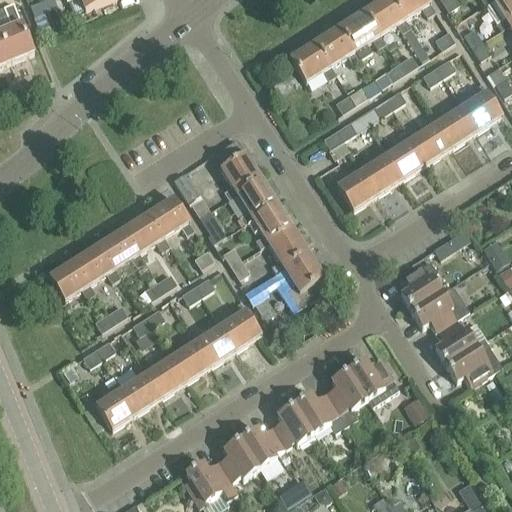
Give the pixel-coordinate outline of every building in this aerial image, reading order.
[(116,0),(70,0),(72,3),(79,0),(85,14),(117,1),(116,0)] [(245,0),(243,1),(251,15),(268,5),(264,0),(245,0)] [(404,25),(388,0),(364,16),(379,41),(380,40),(396,30),(402,38),(410,33),(404,25)] [(423,0),(388,0),(404,25),(421,14),(426,22),(435,17),(423,0)] [(451,0),(446,0),(440,5),(448,17),(458,11),(451,0)] [(484,0),(479,3),(485,11),(501,0),(484,0)] [(500,36),(509,31),(508,30),(511,27),(511,0),(501,0),(485,11),(500,36)] [(53,1),(29,10),(34,21),(57,12),(53,1)] [(0,36),(0,42),(10,67),(33,57),(21,28),(20,28),(12,9),(4,12),(12,31),(0,36)] [(379,41),(364,16),(339,32),(354,56),(355,56),(372,45),(377,54),(385,49),(380,40),(379,41)] [(354,56),(339,32),(314,47),(330,72),(347,61),(352,70),(360,64),(355,56),(354,56)] [(463,41),(471,54),(482,47),(473,35),(463,41)] [(454,48),(448,38),(435,46),(441,56),(454,48)] [(0,70),(10,67),(0,42),(0,70)] [(330,72),(314,47),(289,64),(304,88),(322,77),(327,85),(336,80),(330,72)] [(482,47),(471,54),(479,67),(490,60),(482,47)] [(411,61),(398,70),(404,80),(417,72),(411,61)] [(435,74),(442,84),(455,76),(448,65),(435,74)] [(404,80),(398,70),(375,84),(381,95),(404,80)] [(77,95),(93,85),(84,71),(68,81),(77,95)] [(442,84),(435,74),(422,82),(429,92),(442,84)] [(503,104),(511,98),(511,95),(505,84),(495,91),(503,104)] [(461,114),(476,138),(502,122),(481,89),(473,94),(478,103),(461,113),(461,114)] [(368,103),(361,93),(348,101),(355,111),(368,103)] [(386,105),(393,116),(406,107),(399,97),(386,105)] [(355,111),(348,101),(335,109),(342,120),(355,111)] [(393,116),(386,105),(373,113),(380,124),(393,116)] [(436,130),(452,154),(476,138),(461,114),(461,113),(456,105),(448,110),(453,119),(437,129),(436,130)] [(411,145),(427,170),(452,154),(436,130),(437,129),(431,121),(423,126),(429,134),(412,145),(411,145)] [(336,137),(343,147),(356,139),(349,129),(336,137)] [(343,147),(336,137),(324,145),(330,156),(343,147)] [(387,161),(402,186),(427,170),(411,145),(412,145),(406,137),(398,142),(404,150),(387,161)] [(362,177),(378,202),(402,186),(387,161),(382,152),(374,158),(379,166),(362,177)] [(236,199),(261,183),(245,158),(220,174),(231,191),(223,197),(228,205),(237,199),(236,199)] [(362,177),(357,168),(349,173),(354,182),(337,193),(352,218),(378,202),(362,177)] [(162,190),(176,181),(169,171),(155,179),(162,190)] [(177,181),(166,189),(175,202),(187,194),(177,181)] [(236,199),(237,199),(247,216),(239,221),(244,230),(252,224),(277,208),(261,183),(236,199)] [(173,203),(148,219),(163,243),(164,243),(180,232),(186,241),(194,236),(173,203)] [(199,223),(209,216),(201,203),(191,210),(199,223)] [(268,249),(292,233),(277,208),(252,224),(263,241),(254,246),(260,254),(268,249)] [(218,229),(209,216),(199,223),(207,236),(218,229)] [(169,251),(164,243),(163,243),(148,219),(123,234),(138,259),(139,259),(144,267),(169,251)] [(275,279),(284,274),(283,273),(308,258),(292,233),(268,249),(279,266),(270,271),(275,279)] [(114,275),(114,274),(131,264),(136,272),(144,267),(139,259),(138,259),(123,234),(98,250),(114,275)] [(467,247),(476,260),(492,248),(483,236),(467,247)] [(89,290),(106,280),(111,288),(120,283),(114,274),(114,275),(98,250),(73,266),(89,290)] [(230,272),(241,266),(233,253),(222,260),(230,272)] [(214,267),(207,256),(194,264),(201,275),(214,267)] [(283,273),(284,274),(294,291),(286,296),(298,315),(329,296),(322,285),(324,283),(308,258),(283,273)] [(89,290),(73,266),(48,282),(64,306),(81,295),(87,304),(95,299),(89,290)] [(249,279),(241,266),(230,272),(239,285),(249,279)] [(437,278),(429,267),(401,285),(407,295),(400,300),(410,317),(442,297),(432,281),(437,278)] [(157,288),(164,299),(177,290),(170,280),(157,288)] [(194,292),(201,303),(214,295),(207,284),(194,292)] [(164,299),(157,288),(144,296),(151,307),(164,299)] [(188,311),(201,303),(194,292),(181,301),(188,311)] [(435,339),(455,326),(469,318),(454,295),(448,293),(442,297),(410,317),(421,334),(429,329),(435,339)] [(262,322),(273,316),(264,303),(254,309),(262,322)] [(220,333),(235,357),(261,341),(240,308),(231,313),(237,322),(220,332),(220,333)] [(121,311),(107,320),(114,330),(127,322),(121,311)] [(211,373),(235,357),(220,333),(220,332),(215,324),(214,324),(208,315),(201,320),(212,337),(196,348),(195,348),(211,373)] [(158,316),(145,324),(152,335),(164,326),(158,316)] [(114,330),(107,320),(95,328),(101,338),(114,330)] [(152,335),(145,324),(132,332),(139,343),(152,335)] [(445,371),(476,351),(465,335),(462,337),(455,326),(435,339),(442,349),(434,354),(445,371)] [(195,348),(196,348),(190,340),(182,345),(187,353),(171,364),(170,364),(186,389),(211,373),(195,348)] [(102,366),(115,358),(108,348),(95,356),(102,366)] [(493,379),(476,351),(445,371),(456,388),(463,383),(470,394),(493,379)] [(146,380),(161,405),(186,389),(170,364),(171,364),(165,355),(157,361),(163,369),(146,380)] [(102,366),(95,356),(83,364),(89,374),(102,366)] [(348,375),(367,406),(368,406),(372,412),(398,395),(392,386),(393,386),(380,365),(369,372),(365,364),(348,375)] [(121,396),(137,420),(161,405),(146,380),(141,371),(133,376),(138,385),(121,395),(121,396)] [(326,400),(346,432),(357,425),(352,416),(367,406),(348,375),(331,386),(336,394),(326,400)] [(111,436),(137,420),(121,396),(121,395),(116,387),(108,392),(113,401),(96,412),(111,436)] [(311,399),(294,409),(313,441),(330,430),(335,439),(346,432),(326,400),(315,406),(311,399)] [(313,441),(294,409),(277,420),(282,428),(272,434),(285,455),(295,448),(297,451),(313,441)] [(257,433),(240,444),(260,475),(276,464),(275,461),(285,455),(272,434),(262,441),(257,433)] [(218,469),(231,489),(241,483),(243,486),(260,475),(240,444),(223,455),(228,462),(218,469)] [(284,461),(295,478),(304,472),(293,455),(284,461)] [(237,500),(231,489),(218,469),(208,475),(203,467),(185,478),(189,485),(183,490),(196,511),(201,511),(221,499),(226,507),(237,500)] [(458,495),(468,511),(482,511),(468,489),(458,495)] [(388,511),(382,503),(372,509),(374,511),(388,511)]
